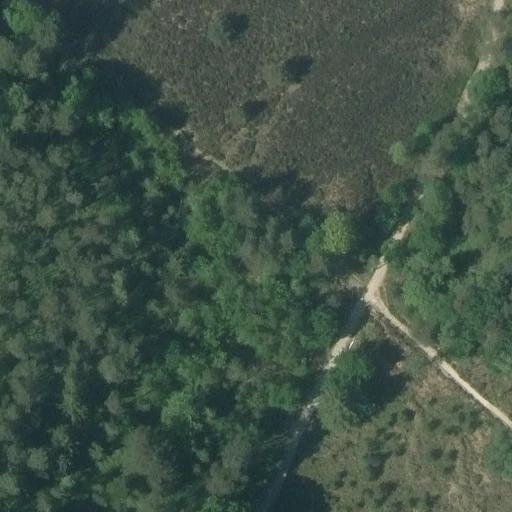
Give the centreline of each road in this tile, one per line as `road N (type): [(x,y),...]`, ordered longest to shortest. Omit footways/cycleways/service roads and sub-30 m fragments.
road 1 (track): [(493,0),(484,65),(437,165),(359,292)]
road 2 (track): [(359,292),(259,511)]
